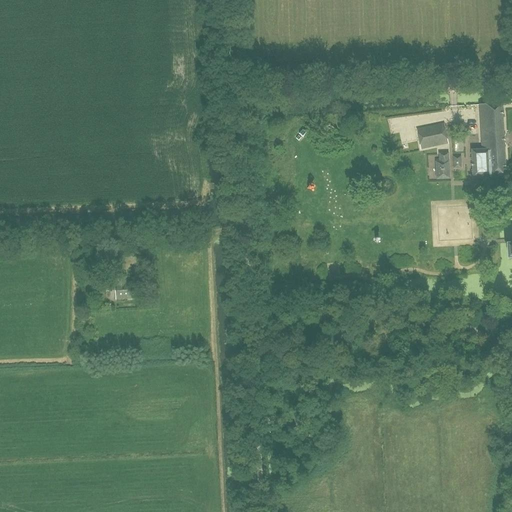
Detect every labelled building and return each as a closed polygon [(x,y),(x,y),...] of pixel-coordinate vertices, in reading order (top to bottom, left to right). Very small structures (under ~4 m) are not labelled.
[(470,152),(472,180),(505,178),(501,105),(478,106),(481,152),(470,152)] [(443,125),(416,131),(420,151),(448,145),(443,125)] [(434,163),(435,181),(449,180),(448,162),(448,155),(438,155),(438,163),(434,163)] [(453,169),(461,169),(460,157),(452,157),(453,169)] [(116,300),(135,299),(134,283),(126,283),(126,276),(117,276),(117,283),(115,283),(116,300)]
